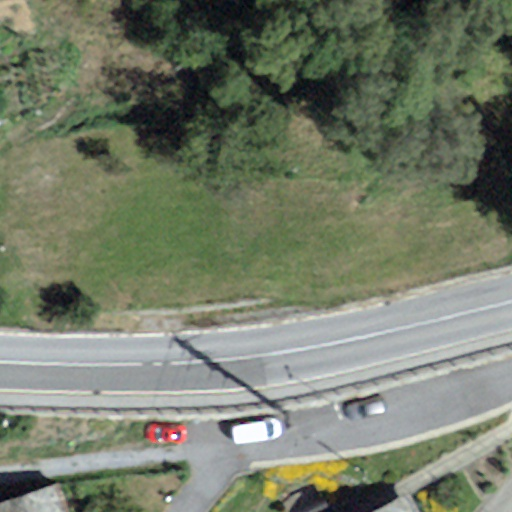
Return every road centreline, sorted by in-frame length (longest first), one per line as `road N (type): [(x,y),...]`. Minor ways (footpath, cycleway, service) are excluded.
road 1 (tertiary): [(511,304),(288,359),(0,365)]
road 2 (track): [(232,446),(0,472)]
